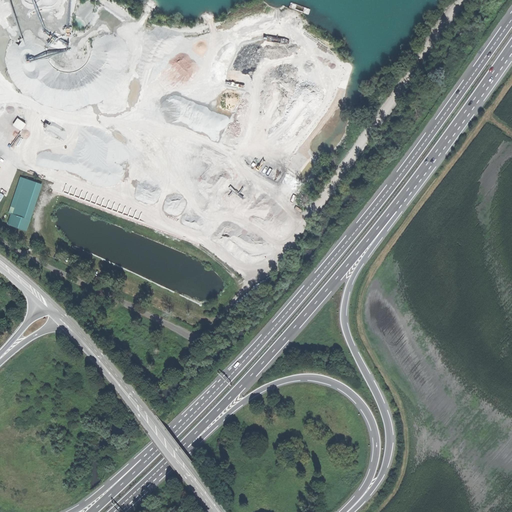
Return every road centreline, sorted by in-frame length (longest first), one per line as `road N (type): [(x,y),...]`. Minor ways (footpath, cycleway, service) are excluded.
road 1 (motorway): [(511,18),(338,251),(143,462)]
road 2 (motorway): [(361,497),(383,468),(388,432),(343,320),(344,299),(398,200)]
road 3 (motorway): [(184,444),(398,200)]
road 4 (motorway): [(184,444),(269,385),(319,378),(350,394),(372,426),(374,465),(361,497)]
road 5 (tertiary): [(218,511),(65,319)]
road 6 (motorway): [(398,200),(511,44)]
road 7 (unknown): [(188,236),(210,212),(212,193),(205,169),(161,124)]
